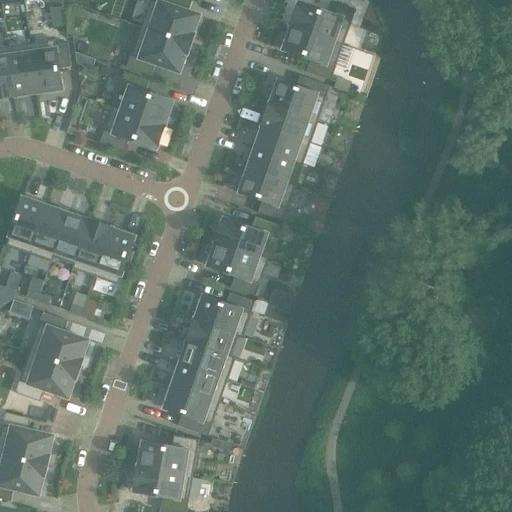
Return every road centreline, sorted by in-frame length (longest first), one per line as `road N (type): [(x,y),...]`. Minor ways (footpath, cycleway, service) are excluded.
road 1 (residential): [(182,207),(86,479),(86,511)]
road 2 (residential): [(257,0),(182,207)]
road 3 (residential): [(0,150),(23,147),(182,207)]
